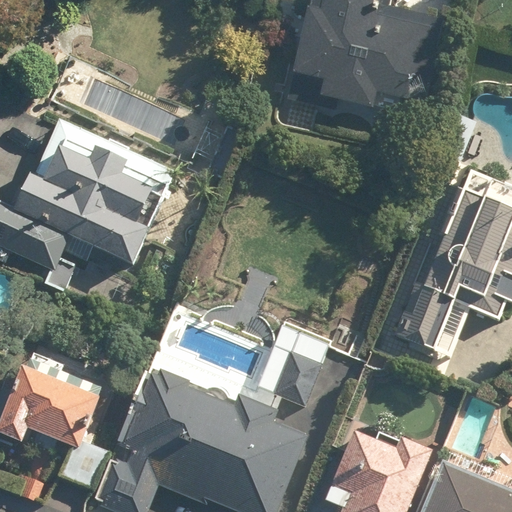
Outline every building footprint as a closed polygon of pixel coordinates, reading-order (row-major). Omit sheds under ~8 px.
[(390,0),(307,0),(289,82),(321,90),(318,105),(369,117),(373,101),(422,112),(442,27),(387,14),(390,0)] [(478,126),(459,118),(441,158),(460,166),(478,126)] [(177,176),(58,124),(30,187),(26,187),(13,218),(0,212),(0,254),(52,277),(65,248),(133,277),(177,176)] [(221,182),(237,140),(220,133),(204,176),(221,182)] [(511,221),(461,202),(430,284),(414,277),(388,346),(449,369),(468,318),(498,329),(506,309),(511,311),(511,221)] [(320,369),(290,358),(274,401),(304,412),(320,369)] [(94,409),(17,379),(0,423),(0,443),(20,452),(25,439),(74,458),(94,409)] [(231,414),(150,381),(101,502),(124,511),(145,511),(156,485),(223,511),(276,511),(304,445),(271,432),(276,420),(235,403),(231,414)] [(392,457),(352,440),(323,509),(330,511),(409,511),(432,457),(398,442),(392,457)] [(511,511),(511,499),(438,470),(420,511),(511,511)]
